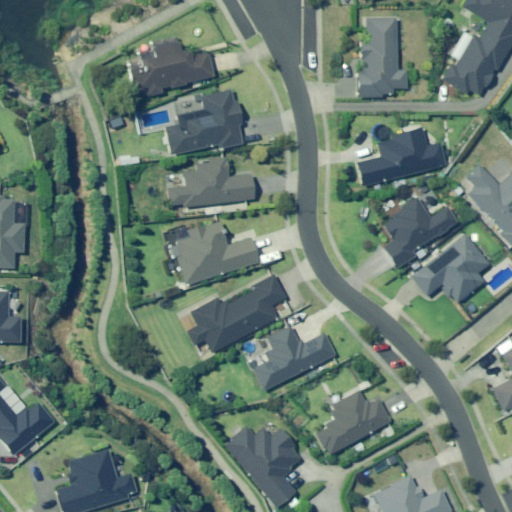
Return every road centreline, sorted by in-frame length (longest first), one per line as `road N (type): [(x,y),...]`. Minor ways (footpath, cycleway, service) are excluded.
road 1 (residential): [(427,369),(388,322),(324,271),(310,238),(305,113),(286,39),(266,0)]
road 2 (residential): [(495,511),(446,392),(427,369)]
